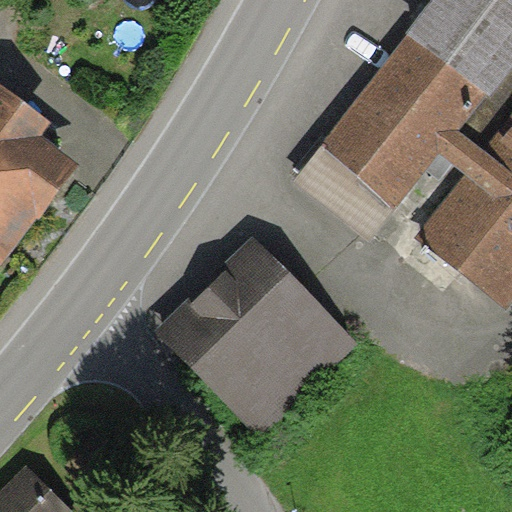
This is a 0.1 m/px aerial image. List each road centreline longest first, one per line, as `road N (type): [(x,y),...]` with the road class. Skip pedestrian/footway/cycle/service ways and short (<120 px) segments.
road 1 (unclassified): [(281,0),(79,309)]
road 2 (residential): [(79,309),(114,335),(255,511)]
road 3 (unclassified): [(79,309),(0,402)]
